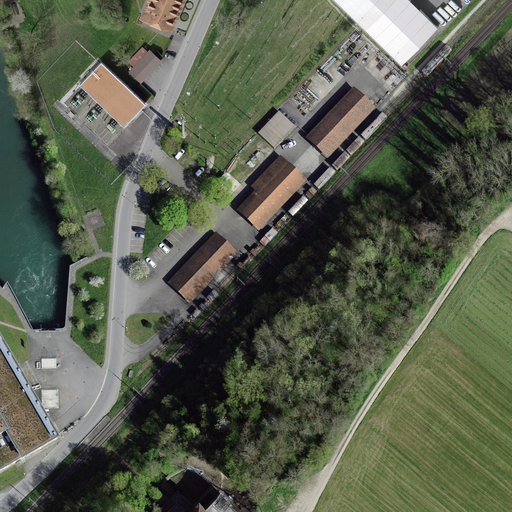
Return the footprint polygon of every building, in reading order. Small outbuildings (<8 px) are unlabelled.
[(150,0),(144,15),(169,26),(174,14),(177,15),(183,0),(150,0)] [(338,0),(403,63),(442,23),(418,0),(338,0)] [(140,81),(160,60),(150,50),(130,71),(140,81)] [(145,103),(101,61),(80,83),(124,126),(145,103)] [(325,154),(370,107),(356,93),(316,135),(310,130),(305,135),(325,154)] [(274,149),(295,127),(279,112),(258,134),(274,149)] [(242,213),(256,226),(301,179),(280,158),(254,186),(261,193),(242,213)] [(187,299),(232,252),(218,238),(173,285),(187,299)] [(0,471),(57,438),(25,383),(0,340),(0,471)] [(160,511),(198,511),(178,493),(160,511)]
